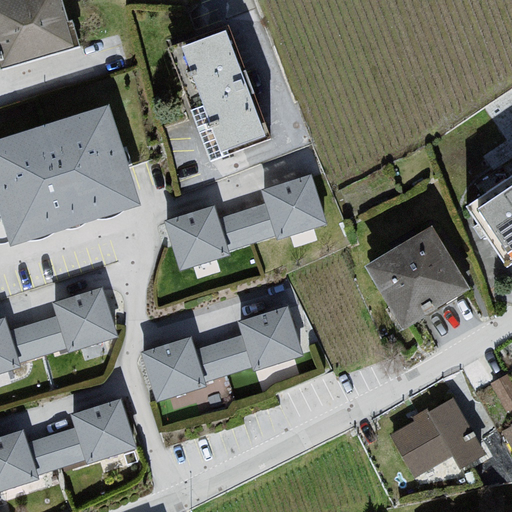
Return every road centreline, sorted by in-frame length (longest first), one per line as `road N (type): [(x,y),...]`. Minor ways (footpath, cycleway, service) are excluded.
road 1 (unknown): [(167,494),(126,389),(135,332),(116,238),(287,171),(282,125)]
road 2 (residential): [(511,324),(447,367),(125,511)]
